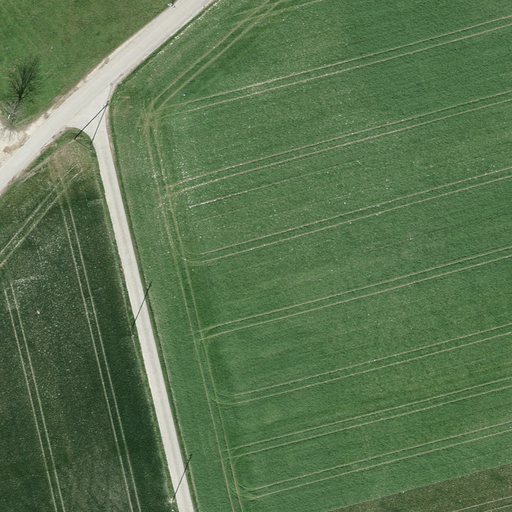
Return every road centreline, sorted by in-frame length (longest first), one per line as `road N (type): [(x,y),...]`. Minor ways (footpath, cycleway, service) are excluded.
road 1 (track): [(185,511),(86,100)]
road 2 (tertiary): [(0,177),(194,0)]
